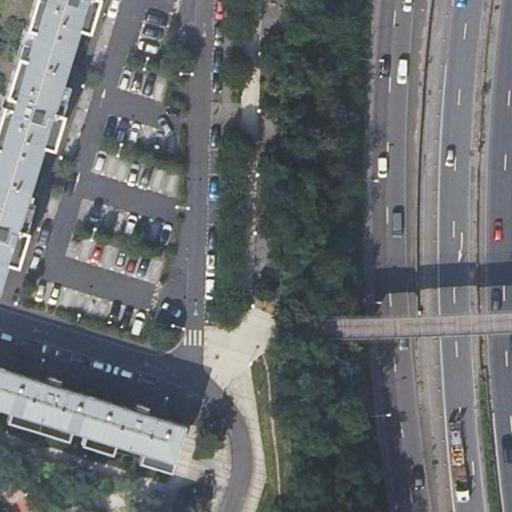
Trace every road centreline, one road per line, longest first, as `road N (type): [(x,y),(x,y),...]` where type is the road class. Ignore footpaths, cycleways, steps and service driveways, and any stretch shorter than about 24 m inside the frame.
road 1 (motorway): [(395,0),(387,281),(412,511)]
road 2 (motorway): [(468,0),(454,219),(470,511)]
road 3 (residential): [(206,0),(193,381)]
road 4 (residential): [(193,381),(0,318)]
road 5 (residential): [(230,511),(242,444),(224,405),(193,381)]
